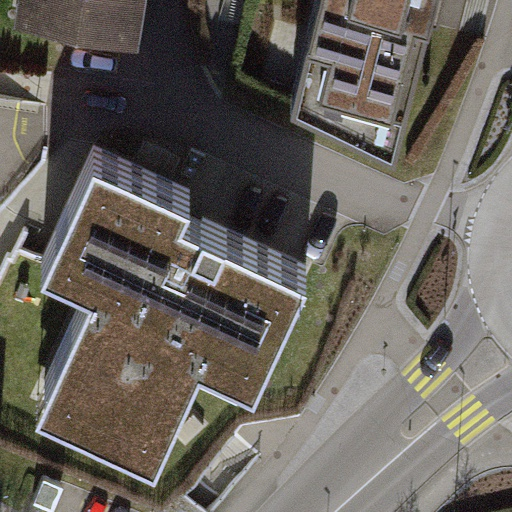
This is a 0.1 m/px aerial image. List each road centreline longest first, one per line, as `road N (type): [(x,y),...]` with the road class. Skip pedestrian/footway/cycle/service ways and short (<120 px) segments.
road 1 (primary): [(503,276),(359,482)]
road 2 (primary): [(359,482),(511,392)]
